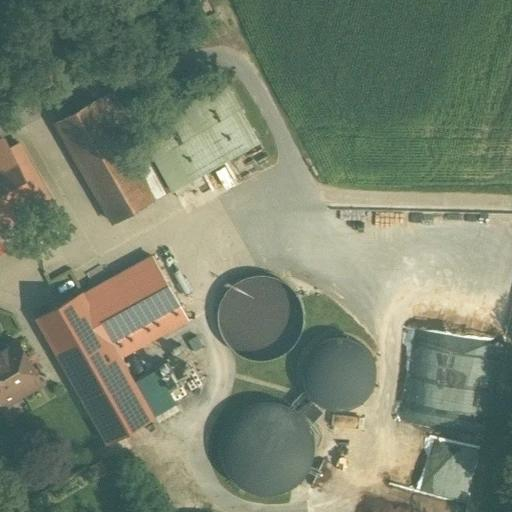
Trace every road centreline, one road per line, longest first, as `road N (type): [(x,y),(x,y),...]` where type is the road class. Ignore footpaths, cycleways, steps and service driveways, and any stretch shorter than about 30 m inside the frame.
road 1 (track): [(309,202),(511,205)]
road 2 (track): [(21,116),(50,88),(77,0)]
